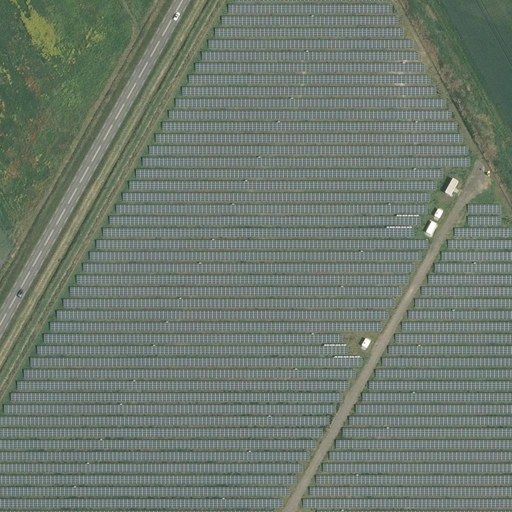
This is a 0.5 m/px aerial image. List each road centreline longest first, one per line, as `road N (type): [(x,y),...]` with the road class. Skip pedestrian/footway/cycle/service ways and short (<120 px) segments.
road 1 (unknown): [(287,511),(473,182)]
road 2 (primary): [(0,325),(183,0)]
